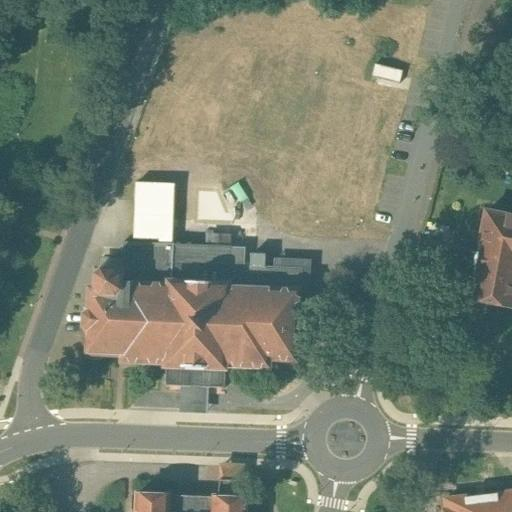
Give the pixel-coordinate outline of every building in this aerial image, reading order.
[(175,185),(136,183),(134,239),(163,240),(163,244),(173,245),(175,185)] [(204,207),(176,205),(175,217),(204,219),(204,207)] [(0,208),(0,229),(8,227),(9,218),(7,210),(0,208)] [(511,220),(492,216),(489,230),(478,228),(471,259),(511,268),(511,220)] [(163,244),(123,243),(122,269),(124,269),(125,284),(184,282),(184,273),(213,273),(213,286),(231,286),(231,293),(295,294),(301,293),(302,269),(231,267),(232,247),(173,245),(163,244)] [(511,268),(471,259),(466,279),(479,282),(474,303),(507,310),(510,290),(511,289),(511,268)] [(213,286),(213,273),(184,273),(184,282),(125,284),(124,269),(122,269),(96,270),(97,289),(90,289),(91,308),(87,315),(81,316),(82,330),(88,336),(88,363),(103,363),(103,357),(122,358),(122,366),(160,367),(160,372),(179,372),(179,387),(211,387),(210,375),(273,375),(273,368),(295,368),(295,357),(301,357),(301,348),(295,348),(295,294),(231,293),(231,286),(213,286)] [(211,511),(169,511),(170,494),(137,494),(136,511),(245,511),(246,498),(241,498),(241,482),(235,482),(235,477),(224,476),(224,482),(218,482),(218,497),(212,497),(211,511)] [(492,500),(466,502),(466,500),(441,503),(442,511),(511,511),(511,495),(492,498),(492,500)]
